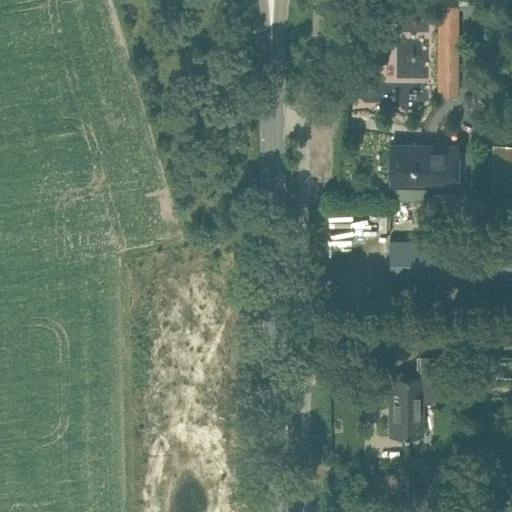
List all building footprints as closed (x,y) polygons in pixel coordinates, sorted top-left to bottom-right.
[(457,3),(435,3),(435,95),(457,95),(457,3)] [(456,180),(456,148),(456,143),(432,143),(395,143),(390,143),(390,179),(456,180)] [(511,148),(495,148),(495,190),(511,190),(511,148)] [(511,240),(390,239),(389,281),(511,282),(511,240)] [(497,311),(437,312),(437,331),(497,330),(497,311)] [(462,373),(461,355),(419,356),(420,373),(462,373)] [(390,433),(403,433),(403,435),(421,435),(421,377),(390,377),(390,433)]
